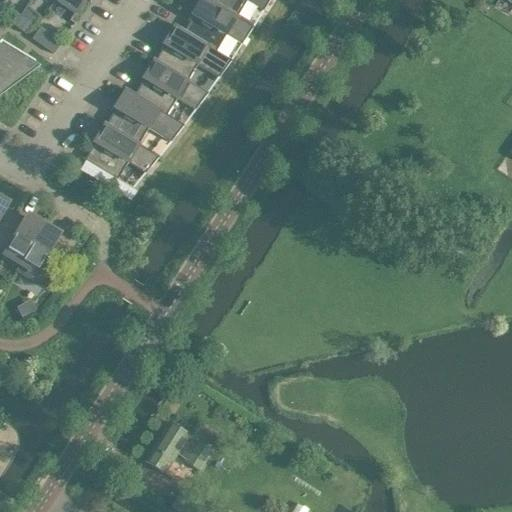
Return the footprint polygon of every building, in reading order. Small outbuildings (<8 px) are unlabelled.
[(88,0),(90,1),(91,0),(58,0),(77,13),(85,0),(88,0)] [(227,35),(243,45),(254,27),(238,17),(208,0),(206,0),(197,15),(195,14),(184,32),(217,52),(218,51),(227,35)] [(208,0),(238,17),(248,1),(264,11),(271,0),(208,0)] [(12,9),(5,18),(14,24),(20,15),(12,9)] [(22,30),(29,21),(20,15),(14,24),(22,30)] [(198,65),(220,78),(232,60),(218,51),(217,52),(184,32),(174,25),(174,27),(178,29),(169,45),(166,44),(156,61),(154,60),(153,60),(188,81),(189,81),(198,65)] [(33,39),(54,54),(62,43),(41,28),(33,39)] [(0,84),(3,79),(14,85),(14,84),(27,61),(34,65),(35,64),(1,43),(0,44),(0,84)] [(177,99),(196,110),(209,93),(189,81),(188,81),(153,60),(153,61),(157,63),(148,79),(146,78),(135,95),(135,96),(167,116),(168,115),(177,99)] [(107,125),(104,123),(104,124),(139,145),(149,128),(172,142),(185,125),(168,115),(167,116),(135,96),(135,95),(125,89),(124,90),(129,93),(119,109),(117,107),(107,125)] [(128,163),(146,174),(160,157),(139,145),(104,124),(108,127),(99,143),(97,142),(86,159),(84,158),(83,159),(118,180),(128,163)] [(0,240),(17,213),(7,207),(9,204),(0,198),(0,240)] [(0,240),(0,251),(20,264),(21,264),(44,226),(28,216),(27,219),(17,213),(0,240)] [(20,264),(16,270),(43,287),(69,244),(59,238),(60,235),(44,226),(21,264),(20,264)] [(215,451),(168,421),(144,461),(167,475),(179,455),(186,460),(184,462),(201,472),(215,451)] [(177,497),(171,507),(178,511),(206,511),(210,506),(191,495),(186,503),(177,497)]
